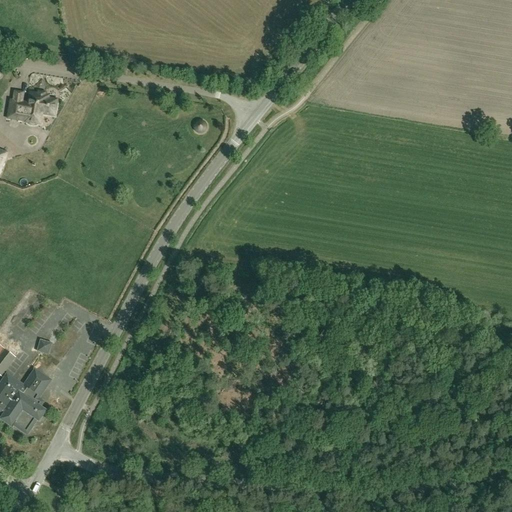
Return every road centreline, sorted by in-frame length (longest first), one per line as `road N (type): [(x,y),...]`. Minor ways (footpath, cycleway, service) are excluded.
road 1 (tertiary): [(56,446),(110,471),(323,496),(511,468)]
road 2 (tertiary): [(56,446),(167,235),(254,117)]
road 3 (unclassified): [(254,117),(216,94),(0,56)]
road 4 (tertiary): [(254,117),(350,0)]
